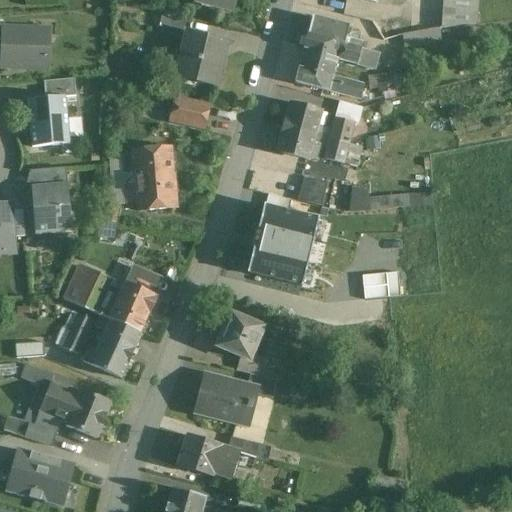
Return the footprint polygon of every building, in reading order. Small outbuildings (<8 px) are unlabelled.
[(235,0),(194,0),(194,2),(232,11),(235,0)] [(442,0),(441,29),(475,25),(476,0),(442,0)] [(185,20),(161,15),(158,28),(182,33),(185,20)] [(348,27),(312,18),(307,36),(306,38),(302,37),(299,46),(304,47),(303,50),(304,50),(301,60),(335,69),(337,60),(357,65),(375,70),(379,57),(360,52),(363,42),(359,34),(353,33),(346,37),(348,27)] [(3,29),(2,29),(1,56),(1,67),(48,69),(49,36),(30,35),(30,30),(3,29)] [(439,29),(401,36),(404,50),(441,43),(439,29)] [(225,43),(187,34),(176,79),(178,80),(179,75),(193,78),(192,83),(214,88),(220,65),(218,65),(223,44),(225,45),(225,43)] [(335,69),(301,60),(299,70),(298,70),(294,84),(359,101),(364,85),(333,77),(335,69)] [(74,80),(43,82),(45,99),(65,97),(65,98),(75,97),(74,80)] [(45,99),(27,100),(32,148),(69,145),(65,98),(65,97),(45,99)] [(210,106),(175,97),(169,123),(204,132),(210,106)] [(362,109),(338,102),(334,119),(353,124),(353,125),(357,126),(362,109)] [(321,111),(289,103),(282,128),(348,144),(353,125),(353,124),(334,119),(331,131),(317,127),(321,111)] [(383,113),(371,111),(368,125),(381,127),(383,113)] [(348,144),(282,128),(276,152),(309,161),(313,145),(326,149),(323,160),(343,165),(348,144)] [(170,148),(132,151),(133,160),(135,198),(137,212),(175,210),(170,148)] [(133,160),(106,162),(107,176),(112,176),(112,192),(112,200),(120,199),(135,198),(133,160)] [(321,206),(328,183),(304,176),(298,199),(321,206)] [(68,181),(30,185),(34,231),(72,228),(68,181)] [(350,210),(417,207),(416,194),(367,196),(367,187),(349,188),(350,210)] [(112,192),(101,191),(100,206),(119,209),(120,199),(112,200),(112,192)] [(289,212),(291,202),(267,196),(248,274),(302,288),(319,220),(289,212)] [(2,210),(2,206),(0,206),(0,256),(14,255),(10,212),(6,213),(2,210)] [(119,209),(100,206),(100,223),(116,225),(119,209)] [(107,282),(78,269),(63,301),(99,317),(107,320),(114,304),(100,298),(107,282)] [(155,299),(123,285),(114,304),(107,320),(138,334),(147,316),(149,314),(155,301),(155,299)] [(92,322),(77,316),(77,317),(71,314),(66,325),(72,327),(70,332),(84,339),(92,322)] [(263,328),(229,314),(215,348),(240,358),(249,362),(251,357),(263,328)] [(107,320),(99,317),(94,328),(104,333),(99,343),(130,357),(140,335),(107,320)] [(68,337),(60,333),(55,345),(77,355),(84,339),(70,332),(68,337)] [(43,343),(15,345),(16,359),(44,357),(43,343)] [(130,357),(99,343),(94,354),(87,351),(82,362),(120,380),(130,357)] [(283,365),(251,357),(249,362),(240,358),(236,372),(250,375),(276,382),(279,383),(283,365)] [(71,383),(40,371),(36,381),(41,383),(36,395),(44,398),(50,383),(68,390),(71,383)] [(276,382),(250,375),(247,387),(258,390),(256,396),(271,400),(276,382)] [(247,387),(203,376),(194,413),(248,427),(256,396),(258,390),(247,387)] [(110,403),(80,391),(79,394),(68,390),(50,383),(44,398),(38,413),(60,422),(66,424),(65,427),(95,439),(110,403)] [(60,422),(38,413),(33,427),(27,439),(51,447),(60,422)] [(33,427),(8,418),(4,432),(27,439),(33,427)] [(221,447),(187,436),(180,458),(181,458),(178,468),(211,478),(212,475),(231,481),(239,455),(239,454),(227,450),(220,448),(221,447)] [(259,445),(230,438),(227,450),(239,454),(239,455),(255,460),(259,445)] [(272,448),(259,445),(255,460),(267,463),(272,448)] [(29,454),(15,451),(13,459),(27,462),(29,454)] [(74,465),(37,455),(35,464),(27,462),(13,459),(8,480),(29,485),(27,493),(64,503),(74,465)] [(203,499),(173,490),(171,489),(171,491),(167,506),(164,511),(215,511),(202,508),(205,500),(206,499),(204,498),(203,499)] [(261,499),(239,494),(237,505),(259,510),(261,499)]
